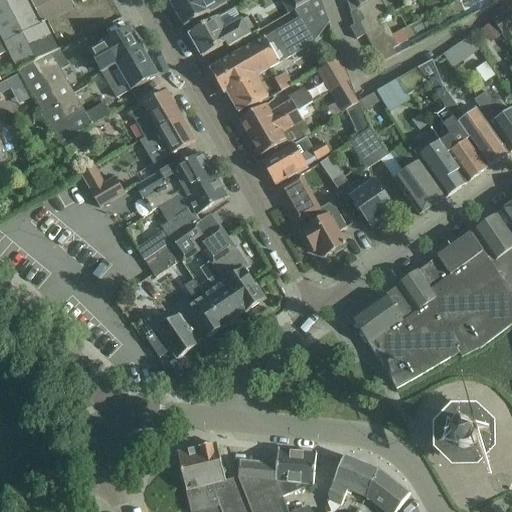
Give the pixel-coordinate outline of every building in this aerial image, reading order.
[(0,0),(0,36),(4,45),(41,26),(28,0),(0,0)] [(70,0),(52,0),(62,17),(76,10),(70,0)] [(171,6),(173,7),(176,14),(177,15),(185,29),(202,18),(210,14),(227,4),(225,0),(178,0),(171,4),(171,5),(171,6)] [(291,0),(296,12),(314,0),(291,0)] [(351,14),(366,6),(363,0),(352,0),(358,10),(351,13),(351,14)] [(380,0),(376,0),(366,6),(372,16),(375,15),(377,19),(388,13),(380,0)] [(366,6),(351,14),(350,14),(354,26),(350,28),(356,40),(365,36),(373,31),(367,19),(372,16),(366,6)] [(511,10),(494,23),(508,45),(511,42),(511,10)] [(260,32),(252,17),(224,32),(217,19),(189,36),(202,59),(226,45),(228,50),(260,32)] [(227,94),(256,78),(314,44),(300,20),(210,72),(224,96),(227,94)] [(41,26),(4,45),(18,72),(52,55),(60,51),(46,24),(41,26)] [(89,53),(101,74),(117,65),(142,50),(134,37),(130,30),(127,31),(112,40),(105,44),(89,53)] [(371,47),(379,42),(373,31),(365,36),(371,47)] [(393,35),(379,42),(389,60),(397,56),(393,49),(398,47),(393,35)] [(451,67),(478,52),(469,38),(443,53),(451,67)] [(0,81),(16,73),(18,72),(0,39),(0,81)] [(389,60),(379,42),(371,47),(380,64),(389,60)] [(142,50),(117,65),(132,91),(157,77),(142,50)] [(75,94),(52,55),(18,72),(25,83),(44,116),(59,107),(60,108),(63,106),(62,105),(76,98),(74,95),(75,94)] [(316,74),(329,94),(350,82),(341,58),(316,74)] [(446,110),(488,170),(509,155),(476,109),(464,117),(430,68),(421,74),(427,82),(428,82),(447,109),(446,110)] [(417,69),(395,82),(406,97),(427,82),(421,74),(417,69)] [(292,86),(285,74),(274,80),(281,92),(292,86)] [(25,83),(15,75),(7,85),(16,93),(25,83)] [(256,78),(227,94),(240,115),(268,99),(256,78)] [(350,82),(329,94),(342,115),(358,105),(350,82)] [(398,102),(406,97),(395,82),(388,87),(398,102)] [(250,141),(297,113),(297,112),(312,103),(304,90),(289,98),(291,102),(270,115),(265,106),(239,122),(250,141)] [(496,105),(487,92),(475,101),(511,153),(511,152),(511,110),(500,119),(492,108),(496,105)] [(44,116),(61,144),(110,115),(103,104),(86,114),(75,94),(74,95),(76,98),(62,105),(63,106),(60,108),(59,107),(44,116)] [(131,115),(145,139),(181,118),(167,94),(131,115)] [(488,170),(446,110),(437,115),(451,135),(441,142),(443,147),(449,155),(469,183),(488,170)] [(297,113),(250,141),(260,158),(286,143),(282,136),(304,123),(297,113)] [(110,115),(61,144),(69,157),(90,145),(82,132),(110,115)] [(154,166),(195,142),(181,118),(145,139),(140,142),(154,166)] [(388,159),(371,132),(349,146),(367,172),(388,159)] [(449,155),(443,147),(436,137),(413,153),(427,173),(445,200),(467,185),(447,157),(449,155)] [(313,150),(306,139),(293,146),(264,166),(276,186),(308,167),(306,164),(315,159),(317,163),(331,154),(324,143),(313,150)] [(445,200),(427,173),(413,153),(412,152),(397,162),(403,172),(394,178),(420,217),(445,200)] [(185,195),(215,177),(202,154),(172,172),(170,169),(142,186),(155,209),(183,193),(185,195)] [(358,194),(331,156),(320,164),(346,203),(350,199),(371,228),(395,211),(375,182),(358,194)] [(185,195),(191,205),(192,207),(161,228),(164,232),(138,249),(146,261),(170,246),(185,235),(201,224),(196,216),(227,198),(215,177),(185,195)] [(320,210),(313,197),(301,177),(280,193),(289,210),(314,252),(319,250),(324,258),(346,246),(338,233),(345,229),(331,204),(320,210)] [(115,179),(91,193),(100,209),(124,195),(115,179)] [(511,205),(501,213),(511,228),(511,205)] [(511,238),(497,216),(399,287),(386,296),(355,318),(355,322),(396,390),(458,354),(459,355),(459,354),(462,358),(478,349),(511,323),(511,238)] [(238,298),(248,312),(264,301),(244,272),(249,269),(236,250),(229,240),(230,239),(221,226),(197,243),(212,265),(223,282),(227,288),(231,293),(235,301),(238,298)] [(185,235),(170,246),(180,260),(181,260),(180,259),(195,249),(185,235)] [(146,261),(156,277),(180,260),(170,246),(146,261)] [(224,326),(226,325),(227,327),(237,321),(235,319),(246,312),(247,313),(248,312),(238,298),(235,301),(231,293),(227,288),(223,282),(212,265),(203,271),(213,284),(201,292),(224,326)] [(225,327),(224,326),(201,292),(199,288),(194,282),(185,288),(197,305),(187,312),(206,340),(225,327)] [(146,340),(159,359),(171,352),(177,360),(198,345),(196,342),(204,337),(195,324),(187,312),(182,316),(181,315),(146,340)] [(468,421),(465,421),(463,421),(460,422),(457,423),(456,423),(453,425),(452,426),(451,427),(449,430),(448,433),(448,434),(448,436),(447,437),(447,439),(448,440),(448,442),(448,443),(449,445),(450,448),(452,450),(454,451),(455,452),(457,453),(460,454),(462,455),(463,455),(466,455),(469,454),(471,454),(472,453),(475,451),(477,449),(478,448),(479,447),(480,446),(481,444),(482,441),(482,440),(482,438),(482,437),(482,435),(482,434),(481,432),(481,431),(480,429),(478,427),(477,426),(476,425),(473,423),(471,422),(469,421),(468,421)] [(250,511),(237,479),(226,482),(217,445),(178,455),(191,511),(250,511)] [(276,483),(283,496),(300,491),(301,485),(313,486),(316,455),(278,451),(277,467),(276,483)] [(378,471),(345,457),(327,499),(329,502),(339,507),(346,491),(364,499),(380,511),(397,511),(410,495),(378,471)] [(289,511),(283,496),(276,483),(277,467),(240,464),(238,479),(237,479),(250,511),(289,511)]
